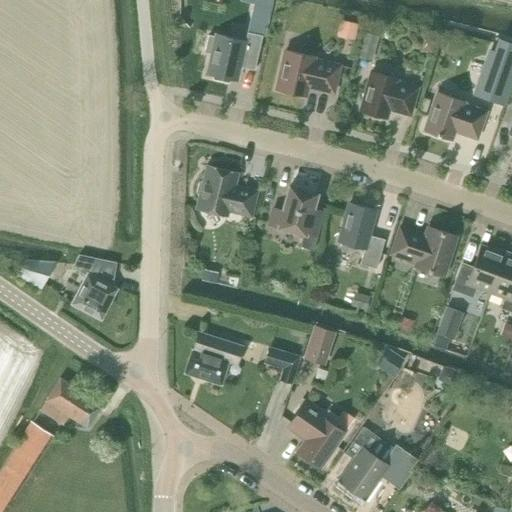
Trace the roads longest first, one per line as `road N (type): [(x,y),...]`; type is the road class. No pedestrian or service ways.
road 1 (residential): [(162,117),(312,152),(511,216)]
road 2 (unclassified): [(138,374),(148,339),(162,117)]
road 3 (tertiary): [(138,374),(100,358),(0,289)]
road 4 (unclassified): [(315,511),(218,448),(186,450)]
